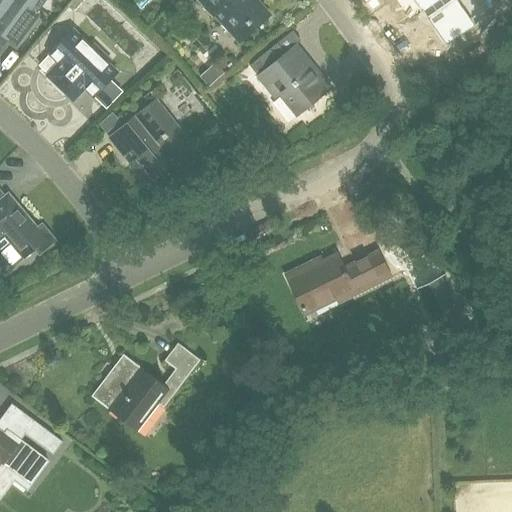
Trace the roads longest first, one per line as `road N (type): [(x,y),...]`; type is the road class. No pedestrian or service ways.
road 1 (residential): [(129,272),(360,163),(379,145),(390,91),(332,0)]
road 2 (residential): [(129,272),(94,216),(0,115)]
road 3 (residential): [(0,339),(129,272)]
